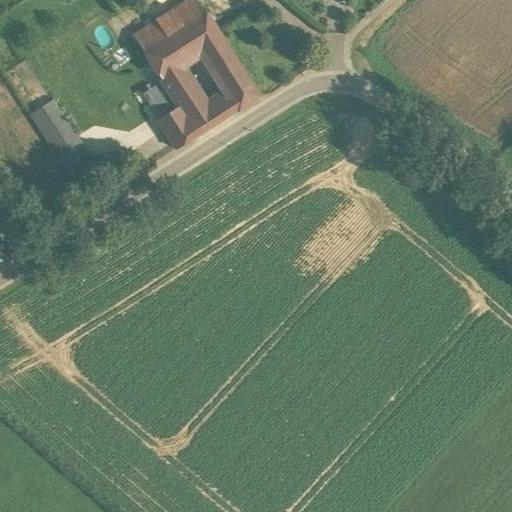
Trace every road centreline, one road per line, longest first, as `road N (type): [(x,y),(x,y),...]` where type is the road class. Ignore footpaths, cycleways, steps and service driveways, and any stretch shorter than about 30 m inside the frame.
road 1 (unclassified): [(0,282),(305,86),(334,81)]
road 2 (unclassified): [(511,203),(380,95),(334,81)]
